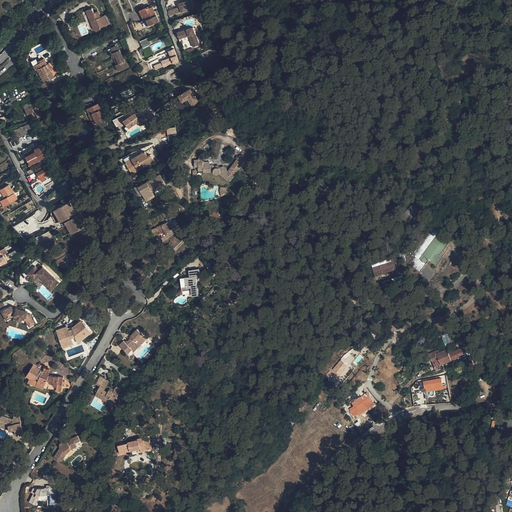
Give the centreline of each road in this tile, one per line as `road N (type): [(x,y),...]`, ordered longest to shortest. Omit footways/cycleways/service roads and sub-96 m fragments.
road 1 (unclassified): [(291,511),(329,467),(370,437),(416,418),(511,405)]
road 2 (residential): [(118,316),(8,500)]
